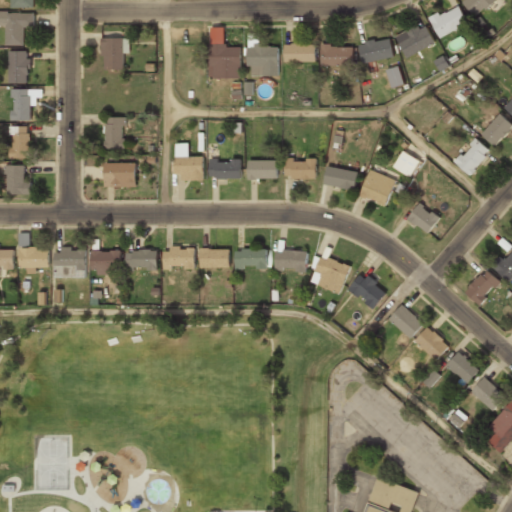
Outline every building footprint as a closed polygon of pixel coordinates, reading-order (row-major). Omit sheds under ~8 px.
[(34,7),(34,0),(10,0),(11,8),(34,7)] [(495,0),(462,0),(473,16),(495,0)] [(439,38),(467,22),(457,5),(429,21),(439,38)] [(23,46),(24,27),(34,27),(34,12),(0,11),(0,25),(6,26),(6,46),(23,46)] [(427,25),(396,35),(403,56),(434,45),(427,25)] [(124,37),(102,37),(102,69),(124,69),(124,37)] [(357,45),(362,64),(394,57),(389,37),(357,45)] [(209,45),(209,79),(241,79),(241,45),(209,45)] [(315,45),(284,45),(284,63),(315,63),(315,45)] [(352,66),(352,45),(321,45),(321,66),(352,66)] [(247,46),(247,76),(278,76),(278,46),(247,46)] [(29,51),(9,51),(9,82),(29,82),(29,51)] [(440,70),(447,66),(443,58),(436,61),(440,70)] [(405,84),(398,66),(386,70),(392,88),(405,84)] [(31,121),(31,90),(12,90),(12,121),(31,121)] [(480,133),(494,147),(511,128),(511,126),(500,114),(480,133)] [(126,149),(126,117),(105,117),(105,149),(126,149)] [(11,158),(30,158),(30,126),(11,126),(11,158)] [(454,162),(469,176),(490,153),(475,139),(454,162)] [(174,144),(174,179),(203,179),(203,156),(189,156),(189,144),(174,144)] [(394,167),(411,177),(420,160),(403,150),(394,167)] [(210,178),(241,178),(241,158),(210,158),(210,178)] [(285,179),(316,179),(316,159),(285,159),(285,179)] [(278,160),(248,160),(248,179),(278,179),(278,160)] [(135,187),(135,163),(104,163),(104,187),(135,187)] [(29,194),(29,165),(6,165),(6,194),(29,194)] [(352,191),(356,173),(327,167),(324,185),(352,191)] [(396,180),(371,170),(360,196),(386,206),(396,180)] [(440,219),(420,202),(407,218),(428,235),(440,219)] [(19,247),(30,247),(29,233),(18,233),(19,247)] [(0,270),(14,270),(14,247),(0,247),(0,270)] [(19,247),(19,268),(49,268),(49,247),(19,247)] [(85,248),(55,248),(55,276),(85,276),(85,248)] [(195,268),(195,248),(162,248),(162,268),(195,268)] [(201,268),(229,268),(229,249),(201,249),(201,268)] [(267,268),(267,249),(236,249),(236,268),(267,268)] [(91,274),(120,274),(120,250),(91,250),(91,274)] [(157,269),(157,250),(126,250),(126,269),(157,269)] [(307,250),(275,250),(275,270),(307,270),(307,250)] [(510,282),(511,280),(511,252),(496,268),(510,282)] [(339,294),(351,268),(322,255),(310,281),(339,294)] [(500,285),(487,270),(464,291),(477,306),(500,285)] [(349,287),(373,309),(386,294),(362,273),(349,287)] [(423,324),(402,304),(388,320),(409,339),(423,324)] [(449,346),(428,327),(414,341),(435,361),(449,346)] [(446,367),(467,385),(480,370),(459,352),(446,367)] [(424,383),(431,389),(441,375),(434,369),(424,383)] [(471,391),(494,414),(508,400),(484,377),(471,391)] [(511,441),(511,403),(483,438),(501,454),(511,441)] [(413,511),(421,492),(377,477),(365,511),(413,511)]
